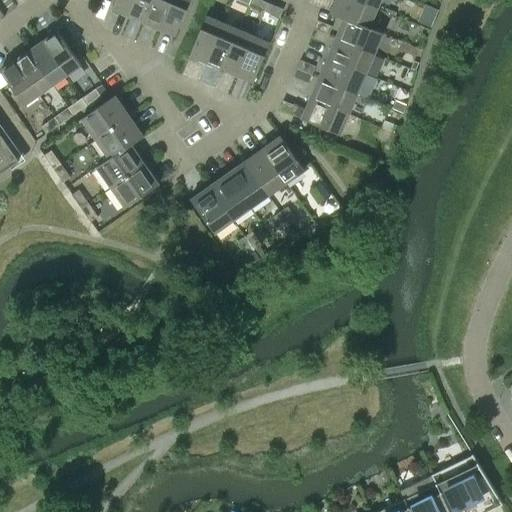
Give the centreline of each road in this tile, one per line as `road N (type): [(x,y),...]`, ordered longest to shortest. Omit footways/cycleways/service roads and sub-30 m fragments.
road 1 (residential): [(130,63),(169,112),(182,168),(254,116)]
road 2 (residential): [(511,247),(474,355),(478,384),(511,440)]
road 3 (residential): [(254,116),(130,63)]
road 4 (residential): [(300,0),(299,33),(268,103),(254,116)]
